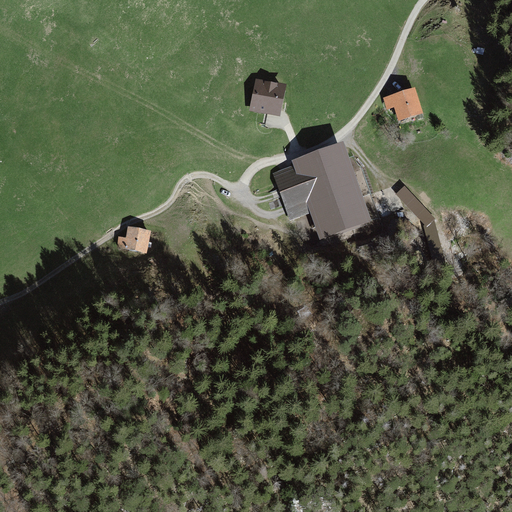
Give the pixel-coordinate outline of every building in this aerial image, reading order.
[(284,89),(251,83),(246,111),(278,117),(284,89)] [(383,101),(386,110),(394,108),(399,124),(423,115),(414,90),(383,101)] [(291,222),(310,215),(311,217),(318,240),(371,223),(344,142),(292,159),(295,167),(272,175),(291,222)] [(434,217),(404,186),(396,195),(426,225),(434,217)] [(119,247),(145,253),(149,234),(129,229),(127,239),(121,238),(119,247)]
